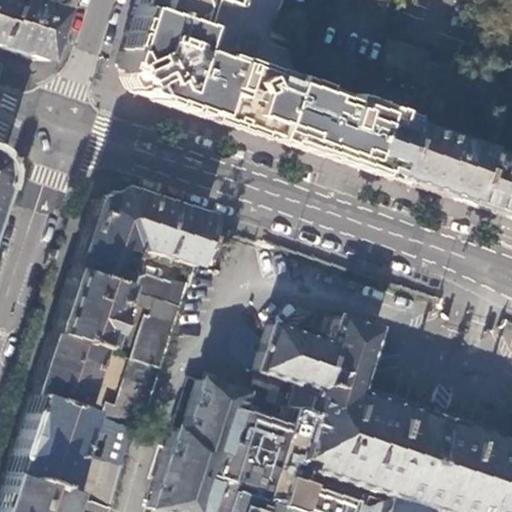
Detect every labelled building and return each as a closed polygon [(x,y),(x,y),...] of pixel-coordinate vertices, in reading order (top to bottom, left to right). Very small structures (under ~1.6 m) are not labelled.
[(18,0),(7,0),(0,13),(0,49),(33,61),(50,11),(18,0)] [(133,0),(131,8),(123,34),(133,55),(140,52),(142,56),(177,42),(187,13),(185,11),(188,0),(202,0),(224,7),(225,0),(133,0)] [(194,15),(199,0),(188,0),(185,11),(187,13),(177,42),(186,45),(196,16),(194,15)] [(133,81),(138,94),(150,98),(141,76),(148,73),(147,67),(142,57),(142,56),(140,52),(133,55),(123,34),(117,50),(120,49),(126,63),(114,68),(122,85),(133,81)] [(250,41),(234,36),(230,48),(247,53),(250,41)] [(386,36),(372,71),(380,74),(381,71),(416,84),(417,85),(424,60),(427,51),(386,36)] [(142,57),(147,67),(183,51),(177,42),(142,56),(142,57)] [(343,109),(348,98),(348,96),(343,94),(343,92),(334,88),(333,91),(324,88),(325,86),(314,82),(313,85),(207,51),(207,49),(193,45),(190,53),(183,51),(147,67),(148,73),(141,76),(150,98),(201,115),(253,132),(329,157),(337,136),(340,137),(349,111),(343,109)] [(113,65),(114,68),(126,63),(120,49),(117,50),(113,65)] [(461,72),(424,60),(417,85),(453,97),(461,72)] [(471,103),(479,78),(461,72),(453,97),(471,103)] [(495,83),(479,78),(471,103),(489,109),(495,83)] [(124,89),(138,94),(133,81),(122,85),(124,89)] [(369,129),(375,107),(348,98),(343,109),(349,111),(340,137),(337,136),(329,157),(352,165),(364,128),(369,129)] [(405,117),(375,107),(369,129),(364,128),(352,165),(385,176),(402,124),(405,117)] [(475,149),(402,124),(385,176),(421,188),(458,201),(475,150),(475,149)] [(511,162),(475,150),(458,201),(487,210),(511,218),(511,162)] [(125,246),(187,267),(201,221),(150,204),(112,192),(89,203),(67,271),(112,285),(125,246)] [(110,291),(112,285),(67,271),(46,333),(92,348),(96,333),(98,334),(103,317),(102,316),(110,291)] [(174,305),(181,285),(165,280),(164,283),(140,275),(133,292),(174,305)] [(132,298),(133,292),(112,285),(110,291),(132,298)] [(154,369),(174,305),(133,292),(132,298),(131,302),(150,308),(146,318),(141,316),(127,360),(154,369)] [(426,511),(428,509),(437,511),(511,511),(511,442),(365,396),(351,392),(355,379),(371,329),(332,316),(322,343),(264,324),(249,371),(291,384),(308,389),(285,462),(303,469),(386,496),(384,501),(380,511),(426,511)] [(72,410),(92,348),(46,333),(26,394),(72,410)] [(151,375),(154,369),(127,360),(124,367),(151,375)] [(122,376),(148,385),(151,375),(124,367),(122,376)] [(351,392),(365,396),(384,386),(375,368),(355,379),(351,392)] [(117,391),(144,400),(148,385),(122,376),(117,391)] [(230,444),(285,462),(308,389),(291,384),(277,428),(232,413),(239,393),(196,379),(179,429),(199,435),(195,456),(192,457),(193,460),(198,459),(217,464),(218,468),(222,467),(221,464),(230,444)] [(129,412),(138,416),(144,400),(117,391),(112,407),(102,404),(97,419),(99,419),(124,428),(129,412)] [(79,412),(72,410),(26,394),(0,472),(0,473),(53,491),(79,412)] [(103,507),(124,428),(99,419),(95,432),(106,435),(98,460),(91,458),(78,499),(103,507)] [(290,511),(299,483),(303,469),(285,462),(230,444),(221,464),(222,467),(218,468),(217,464),(198,459),(193,460),(192,457),(195,456),(199,435),(179,429),(179,431),(171,428),(145,509),(153,511),(290,511)] [(102,511),(103,507),(78,499),(53,491),(0,473),(0,511),(102,511)] [(355,501),(299,483),(290,511),(291,511),(380,511),(384,501),(364,495),(361,504),(355,502),(355,501)]
